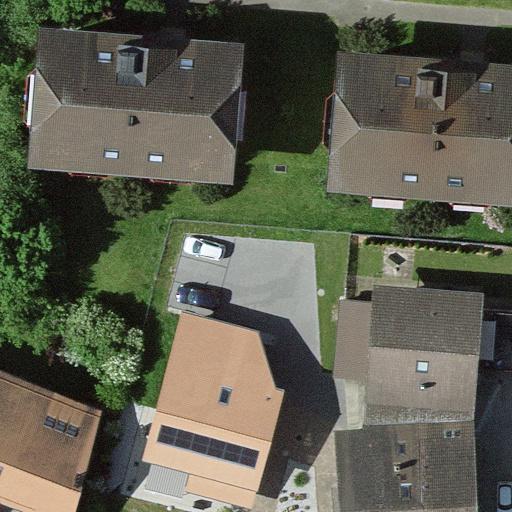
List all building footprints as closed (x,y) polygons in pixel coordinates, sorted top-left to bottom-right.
[(238,37),(53,26),(45,155),(230,166),(238,37)] [(511,58),(340,48),(331,182),(511,193),(511,58)] [(483,295),(380,287),(371,403),(474,412),(483,295)] [(252,329),(187,312),(151,443),(251,470),(274,386),(252,329)] [(65,511),(105,403),(0,364),(0,511),(65,511)] [(481,511),(477,422),(354,429),(358,511),(481,511)]
